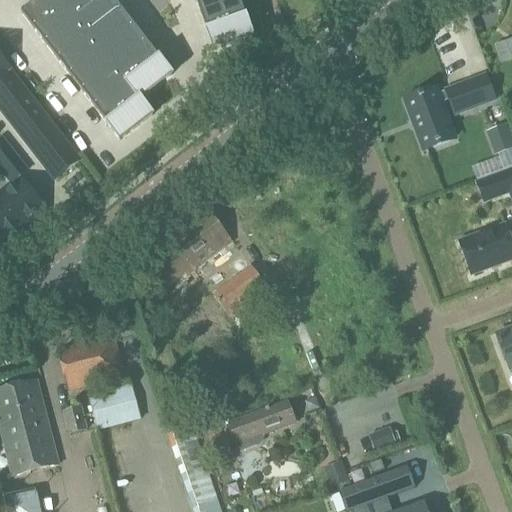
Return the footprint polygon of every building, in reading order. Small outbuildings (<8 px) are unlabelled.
[(26,9),(20,14),(33,30),(66,5),(61,0),(38,0),(28,8),(27,7),(25,8),(26,9)] [(72,0),(66,5),(78,21),(104,0),(72,0)] [(113,0),(104,0),(78,21),(90,37),(122,12),(113,0)] [(195,0),(200,14),(238,0),(195,0)] [(239,0),(238,0),(200,14),(206,32),(205,32),(205,33),(247,18),(247,17),(246,17),(239,0)] [(66,5),(33,30),(45,46),(78,21),(66,5)] [(122,12),(90,37),(103,52),(135,28),(122,12)] [(247,18),(205,33),(206,34),(207,33),(214,52),(253,38),(246,19),(248,19),(247,18)] [(78,21),(45,46),(58,62),(90,37),(78,21)] [(135,28),(103,52),(115,68),(147,43),(135,28)] [(90,37),(58,62),(70,78),(103,52),(90,37)] [(147,43),(115,68),(128,84),(160,58),(159,59),(147,43)] [(103,52),(70,78),(82,94),(115,68),(103,52)] [(10,72),(0,58),(0,102),(58,177),(54,180),(55,181),(80,162),(10,72)] [(160,58),(128,84),(140,100),(141,100),(172,76),(160,60),(161,59),(160,58)] [(115,68),(82,94),(95,110),(128,84),(115,68)] [(444,93),(436,96),(435,92),(407,102),(425,151),(453,141),(440,105),(448,102),(448,103),(460,98),(465,112),(485,105),(476,81),(444,93)] [(128,84),(95,110),(106,124),(105,125),(106,126),(140,100),(128,84)] [(140,100),(106,126),(106,127),(107,126),(120,142),(153,116),(141,100),(140,100)] [(511,139),(507,126),(488,134),(496,156),(511,149),(511,139)] [(0,248),(46,212),(19,178),(27,171),(2,140),(0,141),(0,169),(11,184),(0,192),(0,248)] [(511,171),(477,185),(484,204),(511,194),(511,197),(511,171)] [(208,211),(195,222),(147,258),(169,286),(185,274),(187,276),(198,268),(199,269),(233,243),(208,211)] [(511,245),(504,225),(459,242),(471,274),(511,258),(511,245)] [(252,268),(246,272),(213,296),(230,319),(269,290),(252,268)] [(511,333),(498,339),(499,343),(497,344),(504,362),(506,362),(509,369),(511,367),(511,333)] [(58,351),(66,385),(68,392),(95,385),(124,378),(114,337),(58,351)] [(37,383),(30,385),(0,392),(0,430),(12,478),(58,466),(37,383)] [(98,432),(142,421),(133,386),(89,398),(98,432)] [(295,424),(288,403),(228,425),(237,446),(240,454),(257,447),(254,439),(295,424)] [(86,431),(81,409),(63,413),(69,435),(86,431)] [(169,435),(194,510),(193,510),(193,511),(221,511),(218,502),(216,503),(191,428),(169,435)] [(369,438),(375,453),(396,444),(400,443),(397,435),(392,437),(389,430),(369,438)] [(347,463),(350,470),(359,467),(356,459),(347,463)] [(384,471),(381,462),(369,466),(373,475),(384,471)] [(348,482),(342,467),(327,472),(332,488),(348,482)] [(408,469),(407,468),(338,493),(339,494),(341,493),(348,511),(347,511),(351,511),(415,489),(415,488),(413,488),(406,469),(408,469)] [(4,502),(6,511),(39,511),(37,495),(4,502)] [(426,511),(424,504),(425,504),(424,502),(397,511),(426,511)]
